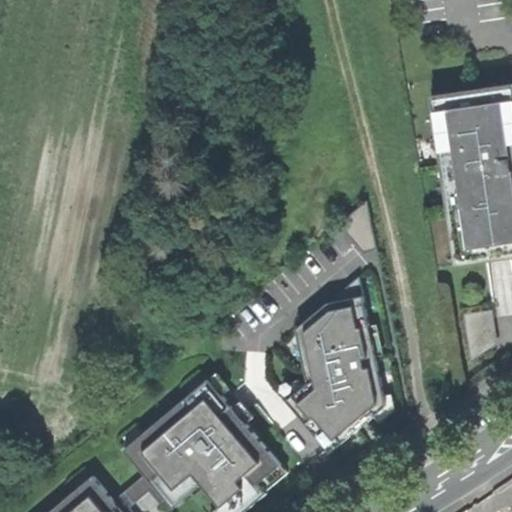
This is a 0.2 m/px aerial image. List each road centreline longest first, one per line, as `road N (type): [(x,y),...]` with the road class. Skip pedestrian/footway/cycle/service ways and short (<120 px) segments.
road 1 (track): [(330,0),(398,266),(421,402),(447,481)]
road 2 (secondary): [(511,436),(398,511)]
